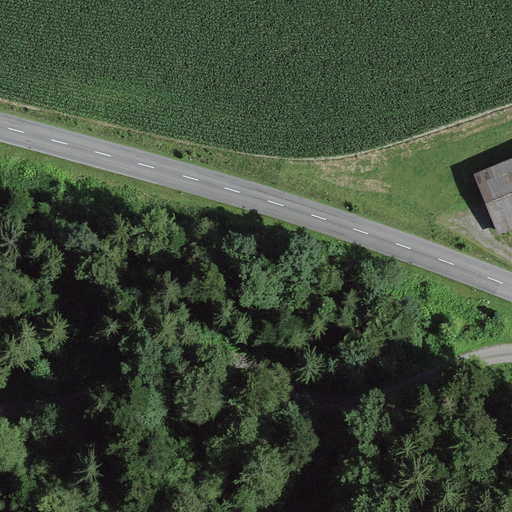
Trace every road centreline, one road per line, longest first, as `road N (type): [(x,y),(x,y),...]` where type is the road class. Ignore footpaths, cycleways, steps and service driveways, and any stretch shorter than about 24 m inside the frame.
road 1 (tertiary): [(0,126),(256,197),(511,287)]
road 2 (track): [(0,407),(69,403),(204,358),(258,368),(320,399),(352,402),(511,356)]
